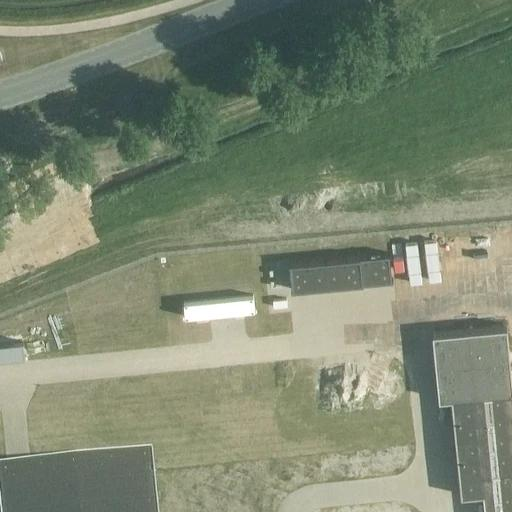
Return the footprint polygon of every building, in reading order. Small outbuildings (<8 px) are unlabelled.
[(290,262),(293,289),(392,279),(389,253),(290,262)] [(511,271),(503,272),(505,296),(511,295),(511,271)] [(253,294),(183,301),(185,315),(254,308),(253,294)] [(511,511),(511,351),(509,322),(433,329),(439,395),(452,394),(461,494),(485,492),(486,511),(511,511)] [(156,511),(153,471),(0,486),(0,511),(156,511)]
